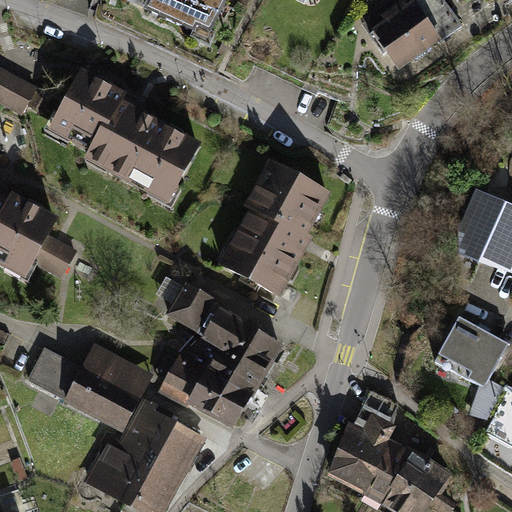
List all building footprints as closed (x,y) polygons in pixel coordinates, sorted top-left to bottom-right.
[(231,7),(198,0),(152,0),(145,15),(211,47),(231,7)] [(402,0),(397,0),(364,23),(400,75),(464,28),(443,0),(408,0),(404,3),(402,0)] [(40,90),(0,67),(0,105),(25,119),(40,90)] [(128,102),(83,76),(49,136),(90,157),(85,167),(171,212),(202,150),(125,109),(128,102)] [(330,209),(270,174),(220,261),(280,295),(330,209)] [(511,209),(478,195),(460,234),(461,262),(511,279),(511,209)] [(60,227),(0,198),(0,271),(27,286),(37,267),(64,281),(80,254),(53,239),(60,227)] [(213,303),(185,287),(166,321),(194,337),(213,303)] [(511,353),(511,324),(476,305),(444,364),(492,390),(511,353)] [(287,352),(222,311),(204,342),(177,357),(156,395),(235,437),(287,352)] [(124,438),(154,377),(95,347),(83,370),(46,350),(26,387),(66,404),(64,408),(124,438)] [(356,429),(349,427),(332,484),(380,511),(432,511),(454,480),(393,444),(400,412),(371,395),(356,429)] [(108,438),(80,491),(125,511),(167,511),(207,442),(172,424),(174,418),(148,403),(123,446),(108,438)]
